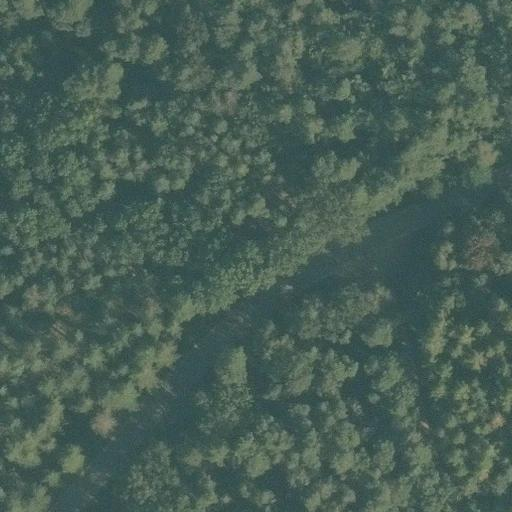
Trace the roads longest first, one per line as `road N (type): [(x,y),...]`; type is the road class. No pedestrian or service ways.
road 1 (unclassified): [(63,511),(229,327),(370,237),(511,179)]
road 2 (track): [(0,97),(294,212),(330,260)]
road 3 (track): [(370,237),(443,511)]
